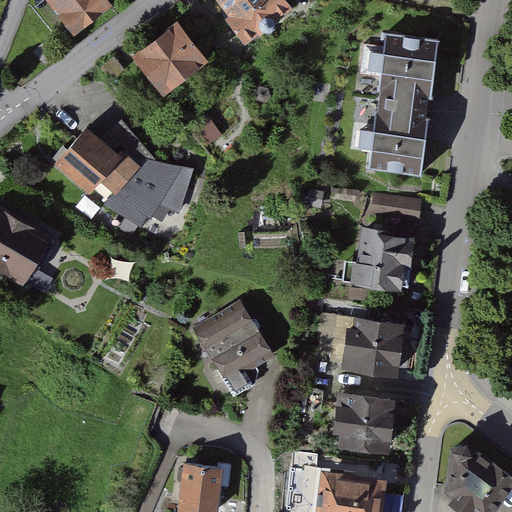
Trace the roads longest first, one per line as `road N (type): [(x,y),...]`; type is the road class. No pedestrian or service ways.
road 1 (residential): [(474,130),(447,336),(451,392)]
road 2 (residential): [(0,116),(158,0)]
road 3 (residential): [(261,511),(264,463),(239,439),(184,427)]
road 4 (residential): [(451,392),(430,429),(420,511)]
